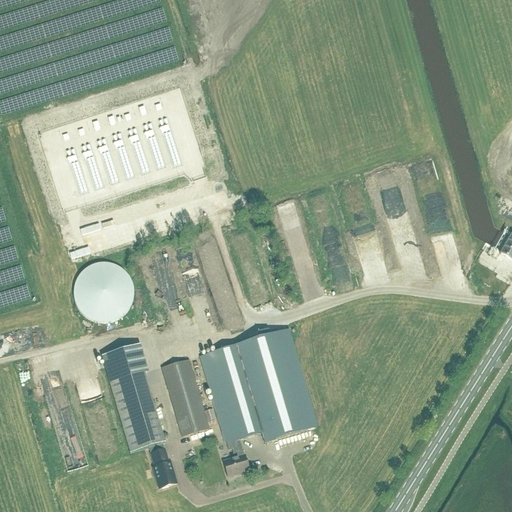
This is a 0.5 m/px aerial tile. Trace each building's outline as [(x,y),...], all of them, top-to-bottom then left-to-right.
[(224,166),(221,151),(206,153),(208,168),(224,166)] [(503,249),(500,254),(499,255),(511,262),(511,234),(510,236),(511,236),(508,241),(507,241),(507,242),(504,248),(504,247),(503,249)] [(73,292),(73,295),(73,297),(73,300),(74,303),(75,305),(76,308),(77,310),(78,312),(80,314),(82,316),(84,318),(86,319),(88,321),(90,322),(93,323),(95,324),(98,324),(100,325),(103,325),(106,325),(108,324),(111,324),(113,323),(116,322),(118,321),(120,319),(122,318),(124,316),(126,314),(128,312),(129,310),(130,308),(131,305),(132,303),(133,300),(133,297),(133,295),(133,292),(133,290),(132,287),(131,284),(130,282),(129,280),(128,278),(126,275),(124,274),(122,272),(120,270),(118,269),(116,268),(113,266),(111,266),(108,265),(106,265),(103,265),(100,265),(98,265),(95,266),(93,267),(90,268),(88,269),(86,270),(84,272),(82,274),(80,275),(78,278),(77,280),(76,282),(75,284),(74,287),(73,290),(73,292)] [(180,330),(185,328),(180,318),(176,320),(180,330)] [(239,441),(261,435),(264,445),(316,429),(287,332),(200,358),(228,452),(231,451),(234,460),(223,463),(227,479),(249,472),(244,457),(239,441)] [(136,347),(101,358),(130,455),(165,444),(136,347)] [(189,362),(161,370),(182,439),(209,430),(189,362)] [(19,388),(31,385),(29,378),(17,381),(19,388)] [(90,436),(109,430),(101,407),(82,413),(90,436)] [(153,470),(160,491),(177,485),(171,464),(168,465),(166,459),(167,458),(165,451),(151,455),(153,462),(154,462),(156,469),(153,470)]
